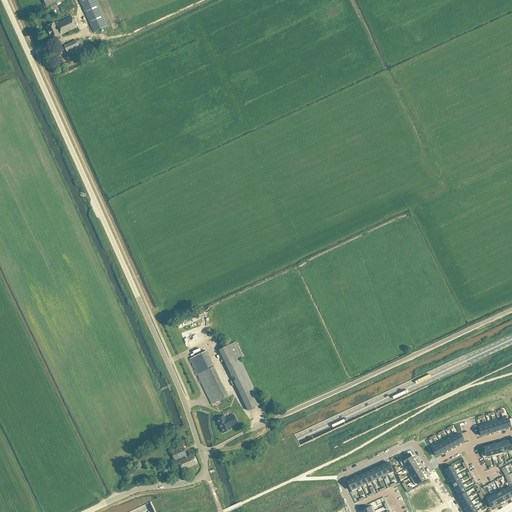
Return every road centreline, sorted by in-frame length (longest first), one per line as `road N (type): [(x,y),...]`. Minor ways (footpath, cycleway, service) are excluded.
road 1 (tertiary): [(201,453),(3,0)]
road 2 (primary): [(143,511),(511,339)]
road 3 (unclassified): [(201,453),(511,309)]
road 4 (tertiary): [(87,511),(135,490),(195,480),(205,468),(201,453)]
road 5 (residential): [(351,507),(344,474),(412,444),(428,466)]
